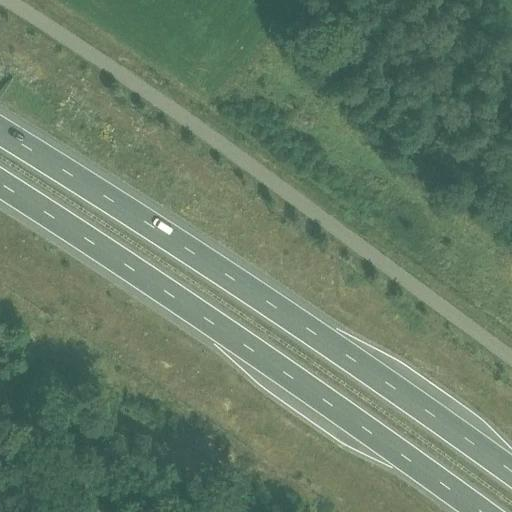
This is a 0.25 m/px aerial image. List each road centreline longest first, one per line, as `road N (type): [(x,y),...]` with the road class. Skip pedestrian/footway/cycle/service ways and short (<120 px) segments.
road 1 (unclassified): [(5,0),(511,359)]
road 2 (trunk): [(511,473),(0,129)]
road 3 (trunk): [(0,180),(478,511)]
